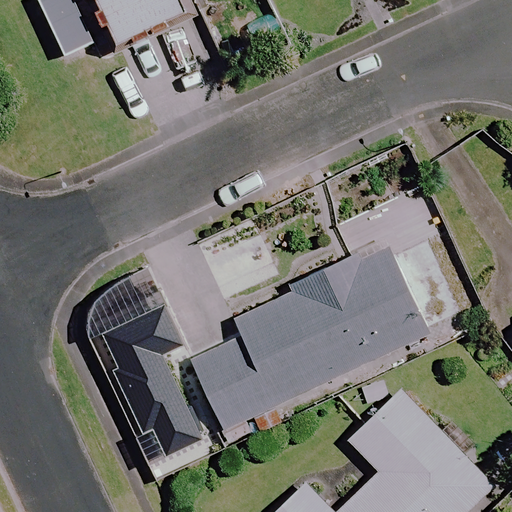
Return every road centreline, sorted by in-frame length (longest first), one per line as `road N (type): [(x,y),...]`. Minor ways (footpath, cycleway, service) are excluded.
road 1 (residential): [(511,56),(436,64),(0,273)]
road 2 (residential): [(68,511),(0,366)]
